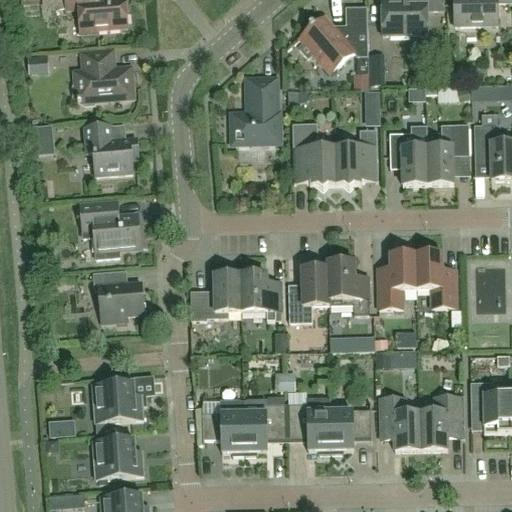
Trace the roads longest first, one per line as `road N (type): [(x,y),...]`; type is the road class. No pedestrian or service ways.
road 1 (residential): [(511,217),(190,227)]
road 2 (residential): [(190,501),(511,496)]
road 3 (residential): [(190,501),(173,270),(190,227)]
road 4 (residential): [(190,227),(184,89),(193,71),(279,0)]
